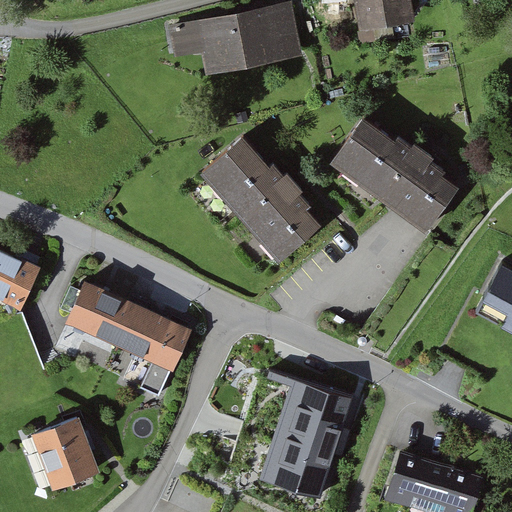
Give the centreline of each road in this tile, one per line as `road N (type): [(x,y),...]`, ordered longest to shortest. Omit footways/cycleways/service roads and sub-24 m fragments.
road 1 (residential): [(511,433),(232,307)]
road 2 (residential): [(232,307),(0,200)]
road 3 (residential): [(136,511),(232,307)]
road 4 (residential): [(7,27),(66,30),(195,0)]
